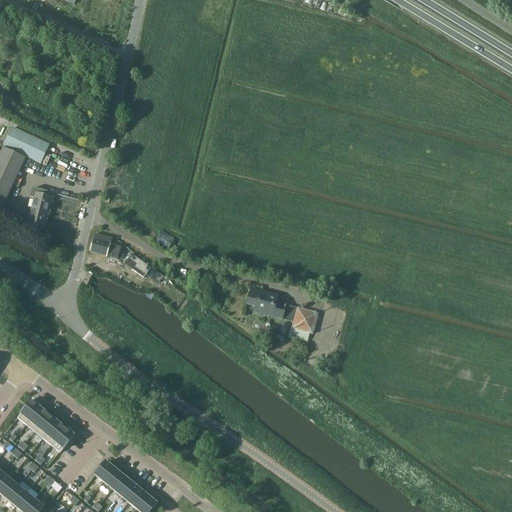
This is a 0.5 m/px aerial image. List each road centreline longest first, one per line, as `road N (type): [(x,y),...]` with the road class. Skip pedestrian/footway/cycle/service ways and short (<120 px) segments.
road 1 (tertiary): [(332,511),(58,310)]
road 2 (unclassified): [(58,310),(73,287),(140,0)]
road 3 (residential): [(210,511),(21,371)]
road 4 (trunk): [(395,0),(511,69)]
